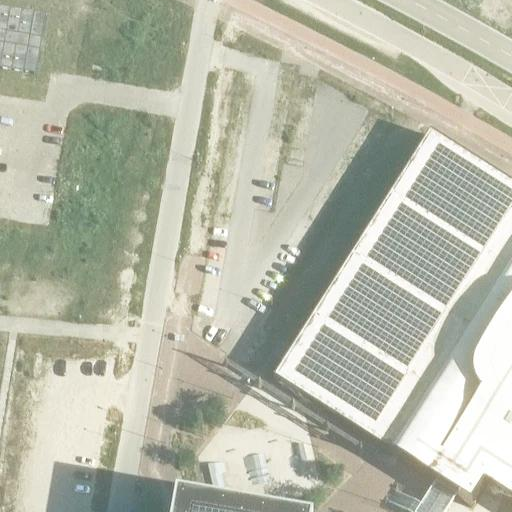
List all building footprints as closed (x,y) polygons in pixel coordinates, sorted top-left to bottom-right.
[(45,17),(0,9),(0,69),(35,76),(45,17)] [(511,186),(434,136),(430,136),(273,383),(435,486),(421,508),(395,491),(388,502),(402,511),(447,511),(456,500),(471,509),(484,489),(511,506),(511,186)] [(75,482),(42,476),(39,499),(72,505),(75,482)] [(11,482),(3,480),(1,492),(9,493),(11,482)] [(1,492),(0,495),(0,504),(6,505),(9,493),(1,492)] [(70,511),(72,505),(39,499),(36,511),(70,511)]
